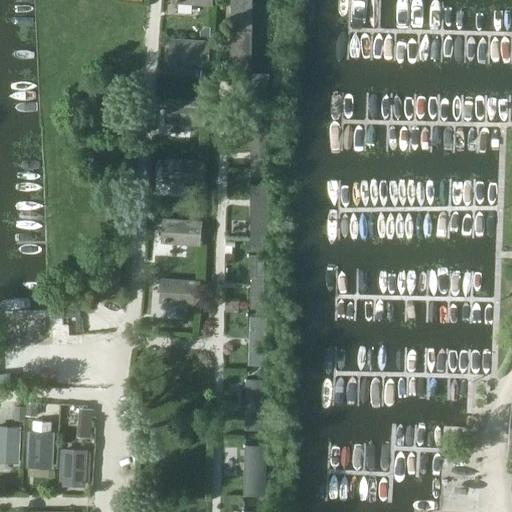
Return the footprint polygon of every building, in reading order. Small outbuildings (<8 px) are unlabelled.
[(255,0),(233,0),(234,29),(255,29),(255,0)] [(210,36),(211,26),(206,26),(201,31),(201,36),(210,36)] [(255,30),(234,31),(231,71),(255,71),(255,30)] [(209,65),(211,42),(176,39),(175,62),(209,65)] [(244,82),(244,127),(262,128),(262,82),(244,82)] [(105,101),(105,92),(92,92),(92,120),(95,120),(95,125),(105,124),(105,125),(122,125),(121,101),(105,101)] [(205,125),(207,102),(172,99),(171,122),(205,125)] [(122,166),(123,150),(79,149),(79,166),(122,166)] [(250,150),(228,152),(230,189),(252,188),(250,150)] [(203,185),(205,161),(170,159),(169,182),(203,185)] [(246,189),(247,245),(263,245),(262,189),(246,189)] [(201,245),(203,221),(168,219),(167,242),(201,245)] [(250,248),(248,303),(263,303),(265,248),(250,248)] [(77,292),(123,291),(123,264),(108,264),(108,276),(77,276),(77,292)] [(200,304),(201,281),(167,279),(165,302),(200,304)] [(248,319),(247,368),(266,369),(267,320),(248,319)] [(247,379),(246,430),(268,431),(270,380),(247,379)] [(38,416),(39,403),(27,402),(27,415),(38,416)] [(25,420),(26,407),(16,406),(15,419),(25,420)] [(91,424),(93,408),(80,407),(78,423),(91,424)] [(0,463),(21,464),(23,427),(0,426),(0,463)] [(54,469),(56,432),(30,431),(28,468),(54,469)] [(246,445),(244,495),(267,496),(269,445),(246,445)] [(87,487),(89,450),(63,449),(61,486),(87,487)] [(229,510),(240,510),(240,502),(229,502),(229,510)]
